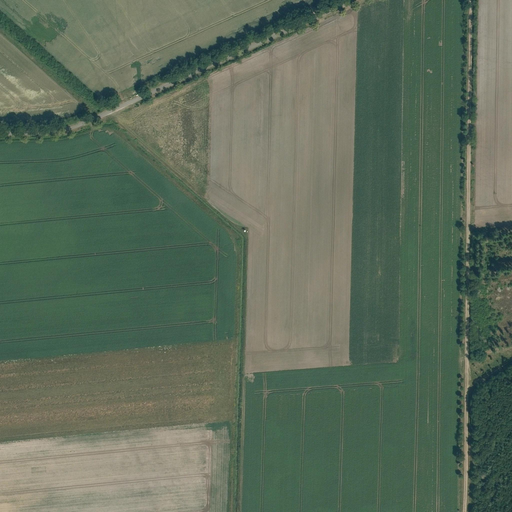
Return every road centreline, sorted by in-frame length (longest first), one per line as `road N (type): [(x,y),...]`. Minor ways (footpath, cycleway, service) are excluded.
road 1 (track): [(464,511),(471,0)]
road 2 (residential): [(355,0),(89,122),(0,134)]
